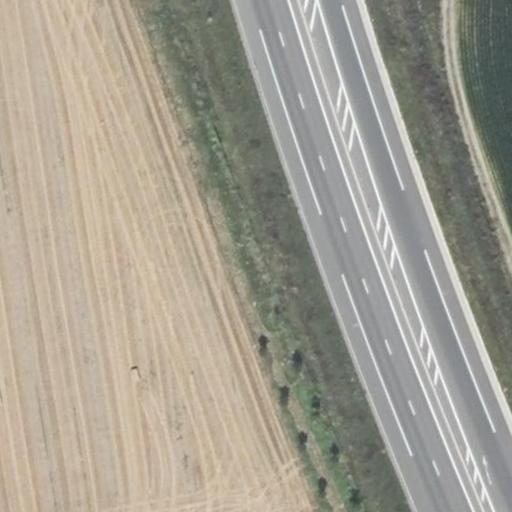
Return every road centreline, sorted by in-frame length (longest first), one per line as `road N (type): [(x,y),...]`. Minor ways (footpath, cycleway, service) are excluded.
road 1 (track): [(151,0),(345,511)]
road 2 (trunk): [(269,0),(341,222),(455,511)]
road 3 (trunk): [(511,510),(394,203),(327,0)]
road 4 (track): [(511,264),(467,129),(451,59),(450,0)]
